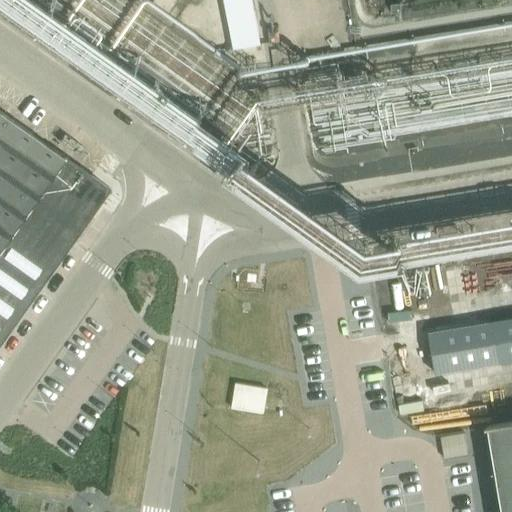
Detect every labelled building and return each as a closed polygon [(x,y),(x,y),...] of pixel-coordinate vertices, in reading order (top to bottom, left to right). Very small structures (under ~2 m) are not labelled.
[(335,4),(291,10),(295,40),(339,34),(335,4)] [(0,338),(110,185),(0,107),(0,338)] [(511,319),(489,323),(496,364),(511,361),(511,319)] [(233,408),(265,413),(269,387),(237,382),(233,408)] [(511,511),(511,420),(489,425),(503,511),(511,511)]
